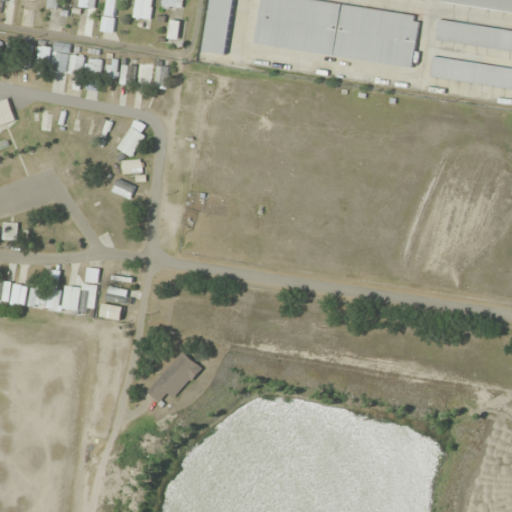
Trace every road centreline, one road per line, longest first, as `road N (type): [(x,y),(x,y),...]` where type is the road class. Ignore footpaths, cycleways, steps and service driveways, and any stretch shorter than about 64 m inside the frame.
road 1 (residential): [(511,312),(98,251),(47,182),(0,196),(37,259),(98,251)]
road 2 (residential): [(0,89),(151,118),(160,140),(151,258)]
